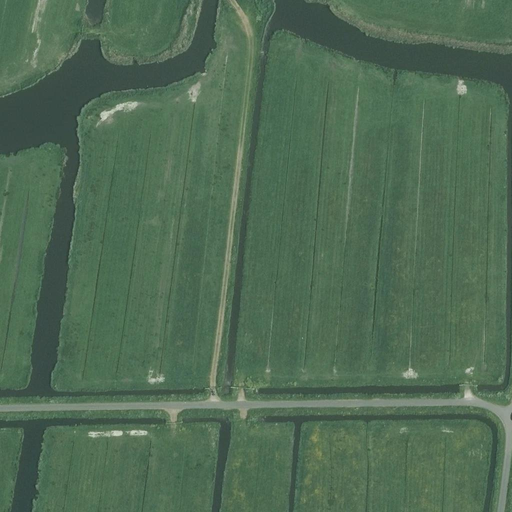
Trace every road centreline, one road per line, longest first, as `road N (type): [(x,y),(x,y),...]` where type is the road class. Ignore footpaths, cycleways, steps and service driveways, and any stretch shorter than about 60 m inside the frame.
road 1 (track): [(230,0),(249,27),(252,58),(214,406)]
road 2 (track): [(172,0),(116,37),(0,27)]
